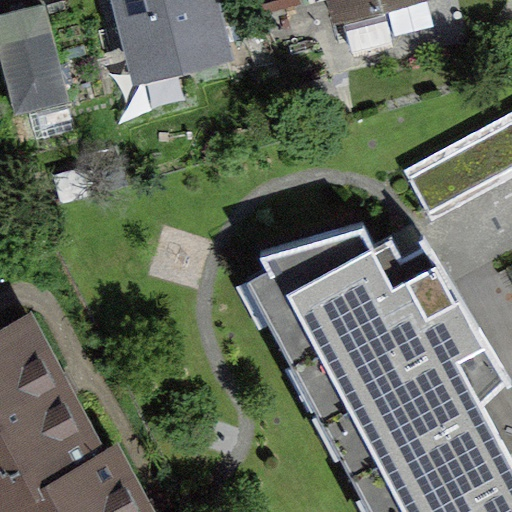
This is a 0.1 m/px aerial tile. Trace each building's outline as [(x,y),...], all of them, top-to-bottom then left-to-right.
[(39,0),(0,7),(0,33),(16,116),(72,106),(50,0),(39,0)] [(211,0),(112,0),(135,87),(228,63),(211,0)] [(426,0),(320,0),(330,34),(429,8),(426,0)] [(511,123),(409,181),(431,222),(511,177),(511,123)] [(361,225),(236,262),(371,511),(511,511),(511,468),(476,403),(505,386),(421,239),(386,260),(361,225)] [(0,508),(105,452),(31,312),(0,328),(0,508)] [(151,511),(116,447),(105,452),(0,508),(0,511),(151,511)]
